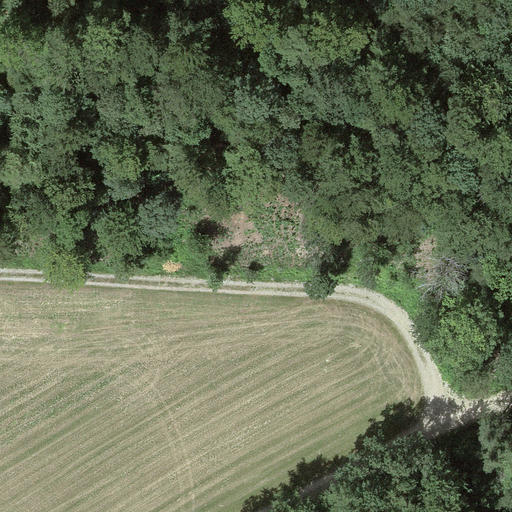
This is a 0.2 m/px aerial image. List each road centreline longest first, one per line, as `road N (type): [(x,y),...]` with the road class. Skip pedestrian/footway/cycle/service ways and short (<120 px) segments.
road 1 (track): [(440,421),(412,337),(362,295),(0,273)]
road 2 (track): [(511,395),(440,421),(280,511)]
